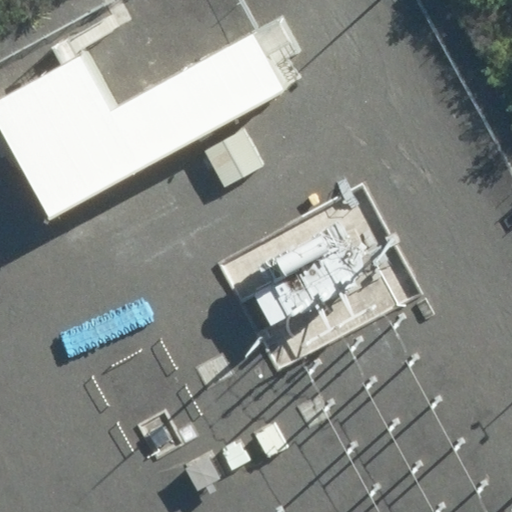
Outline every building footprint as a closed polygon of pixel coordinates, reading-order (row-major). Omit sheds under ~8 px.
[(73,59),(0,99),(0,100),(59,210),(292,85),(261,27),(118,103),(92,55),(130,35),(123,22),(68,50),(73,59)] [(242,124),(202,146),(222,183),(262,163),(242,124)] [(364,188),(217,269),(274,373),(421,293),(364,188)] [(255,431),(269,455),(287,443),(273,419),(255,431)] [(184,462),(195,483),(218,472),(207,451),(184,462)]
